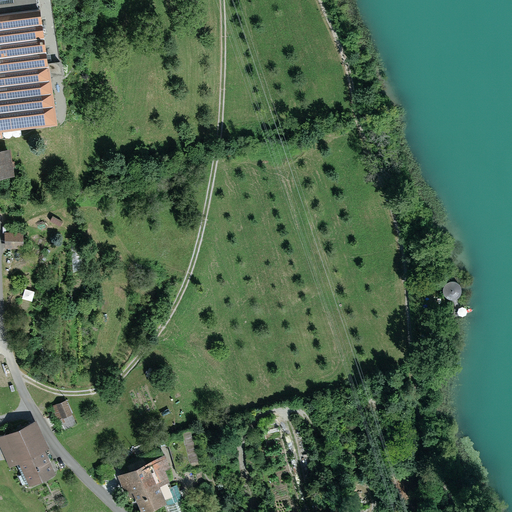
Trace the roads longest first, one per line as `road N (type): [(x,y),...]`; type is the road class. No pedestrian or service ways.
road 1 (track): [(455,511),(414,393),(411,283),(387,182),(321,0)]
road 2 (track): [(11,369),(47,388),(102,387),(164,321),(189,267),(216,147),(224,0)]
road 3 (residential): [(0,309),(11,369),(27,402),(119,511)]
